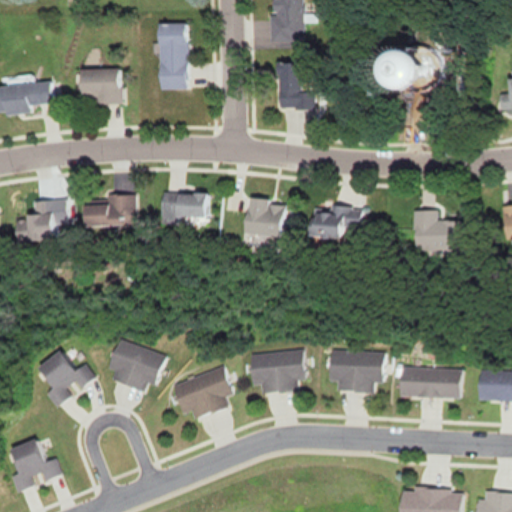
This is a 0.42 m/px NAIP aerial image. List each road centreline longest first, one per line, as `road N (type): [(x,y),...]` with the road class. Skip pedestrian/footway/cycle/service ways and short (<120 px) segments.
road 1 (residential): [(0,160),(118,148),(380,164),(511,157)]
road 2 (residential): [(88,511),(282,436),(511,443)]
road 3 (residential): [(153,485),(126,424),(102,420),(90,440),(113,502)]
road 4 (residential): [(231,0),(235,150)]
